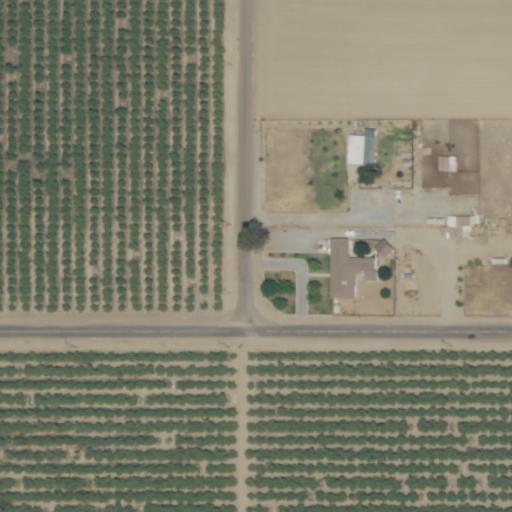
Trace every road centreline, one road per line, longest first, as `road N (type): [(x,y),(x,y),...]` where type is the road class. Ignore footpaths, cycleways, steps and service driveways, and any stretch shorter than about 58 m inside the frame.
road 1 (residential): [(511,337),(0,336)]
road 2 (residential): [(249,338),(250,0)]
